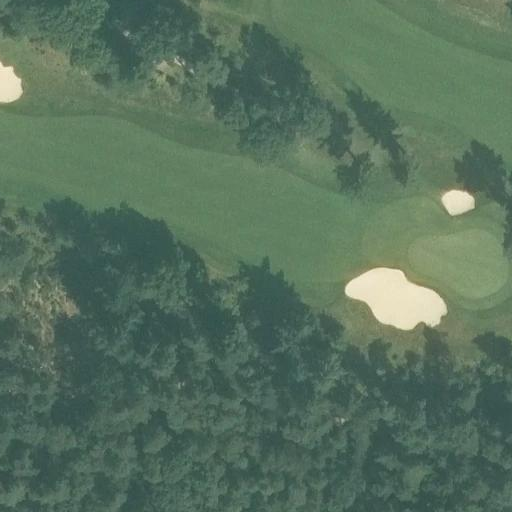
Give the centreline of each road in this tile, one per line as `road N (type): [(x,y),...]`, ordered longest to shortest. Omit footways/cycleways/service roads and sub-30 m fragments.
road 1 (track): [(430,427),(74,394)]
road 2 (track): [(112,511),(110,495),(70,436),(74,394)]
